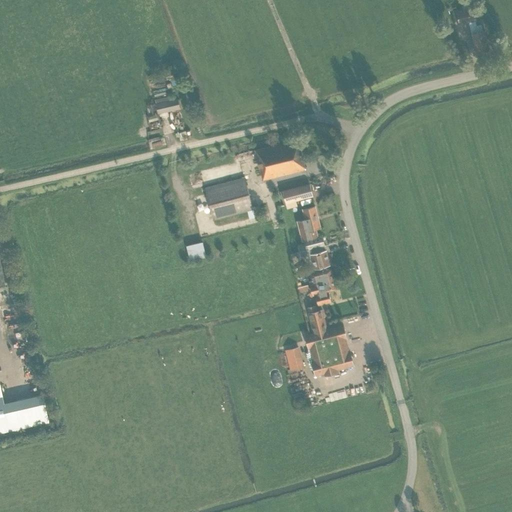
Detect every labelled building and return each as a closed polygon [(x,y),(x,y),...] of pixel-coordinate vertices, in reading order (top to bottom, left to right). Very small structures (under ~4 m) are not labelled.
[(472,34),(477,53),(490,50),(485,31),(483,31),(481,24),(477,26),(475,21),(476,20),(473,8),(457,12),(460,24),(469,22),(472,34)] [(181,108),(178,99),(174,100),(173,96),(155,100),(158,114),(181,108)] [(255,150),(263,180),(305,169),(297,138),(286,141),(287,142),(255,150)] [(205,188),(214,220),(253,211),(255,217),(261,215),(258,205),(252,206),(245,178),(205,188)] [(312,196),(309,184),(283,191),(287,208),(297,206),(295,201),(312,196)] [(317,237),(315,230),(321,228),(315,206),(303,209),(305,219),(300,221),(302,225),(300,226),(304,241),(317,237)] [(307,248),(307,249),(309,249),(310,249),(325,245),(323,236),(305,241),(307,248)] [(310,284),(310,285),(333,279),(331,269),(327,270),(326,266),(330,265),(325,245),(310,249),(309,249),(307,249),(307,248),(297,252),(298,258),(302,258),(307,257),(309,266),(313,265),(315,273),(311,274),(312,280),(309,281),(310,284)] [(329,291),(336,289),(333,279),(310,285),(311,289),(314,288),(316,295),(318,305),(331,302),(329,291)] [(327,329),(322,309),(317,311),(316,305),(307,307),(314,332),(305,335),(308,348),(310,348),(314,361),(312,362),(316,375),(324,373),(325,375),(338,372),(338,370),(354,365),(350,352),(349,352),(346,339),(347,338),(343,325),(327,329)] [(285,345),(290,367),(305,363),(299,341),(285,345)] [(41,394),(3,403),(0,388),(0,427),(47,417),(41,394)]
